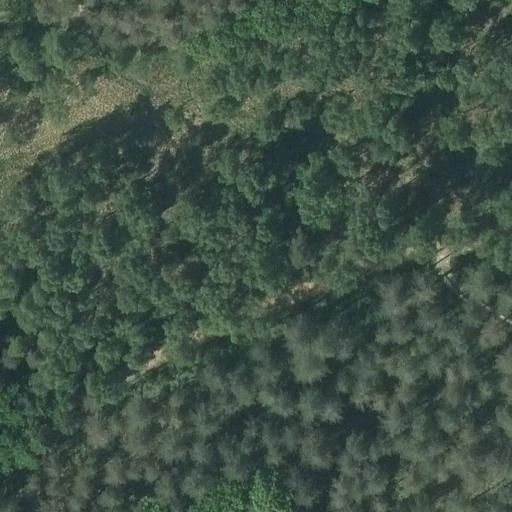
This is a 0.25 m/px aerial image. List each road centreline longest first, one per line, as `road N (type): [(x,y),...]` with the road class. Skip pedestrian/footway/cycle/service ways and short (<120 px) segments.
road 1 (track): [(0,448),(264,310),(392,267),(511,246)]
road 2 (track): [(313,0),(225,35),(70,28),(16,0)]
